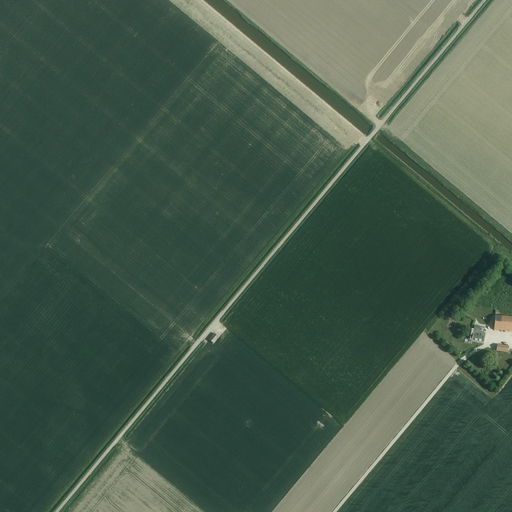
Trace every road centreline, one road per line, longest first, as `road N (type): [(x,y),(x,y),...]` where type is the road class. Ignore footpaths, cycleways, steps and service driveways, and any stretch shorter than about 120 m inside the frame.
road 1 (unclassified): [(56,511),(484,0)]
road 2 (unclassified): [(334,511),(459,361),(484,346)]
